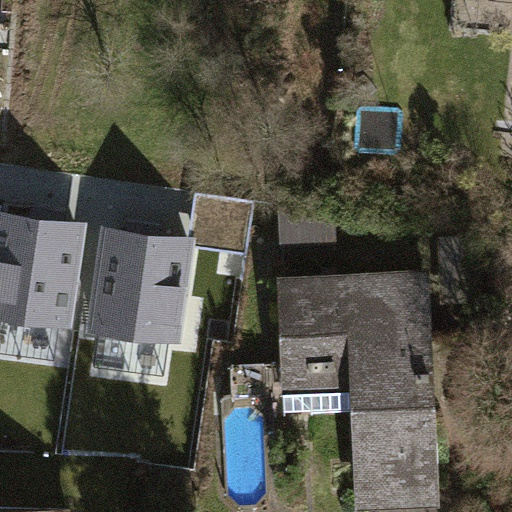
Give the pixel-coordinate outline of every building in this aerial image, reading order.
[(511,0),(501,0),(501,10),(511,11),(511,0)] [(78,228),(0,217),(0,320),(64,329),(78,228)] [(283,221),(284,255),(340,253),(339,219),(283,221)] [(187,243),(108,232),(94,333),(173,344),(187,243)] [(446,511),(434,281),(284,289),(289,375),(237,378),(239,405),(359,399),(365,511),(446,511)]
